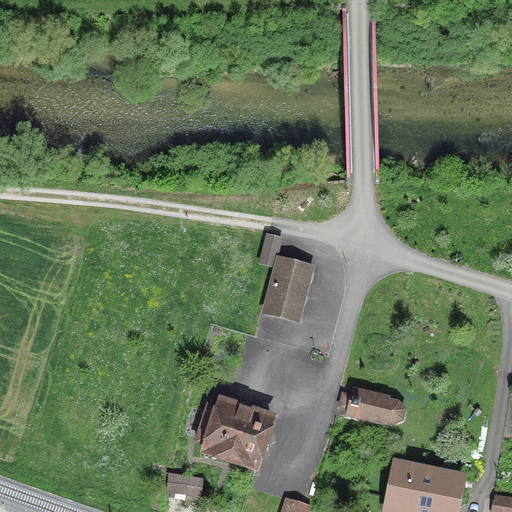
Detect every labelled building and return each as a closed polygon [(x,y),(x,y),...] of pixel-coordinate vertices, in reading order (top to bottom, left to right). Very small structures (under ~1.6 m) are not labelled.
[(272,261),(260,313),(297,321),(308,269),(272,261)] [(402,407),(353,394),(347,417),(396,429),(403,423),(405,416),(402,407)] [(215,404),(199,458),(255,475),(271,421),(215,404)] [(456,511),(463,479),(396,465),(386,511),(456,511)] [(284,502),(281,511),(305,511),(306,508),(284,502)]
